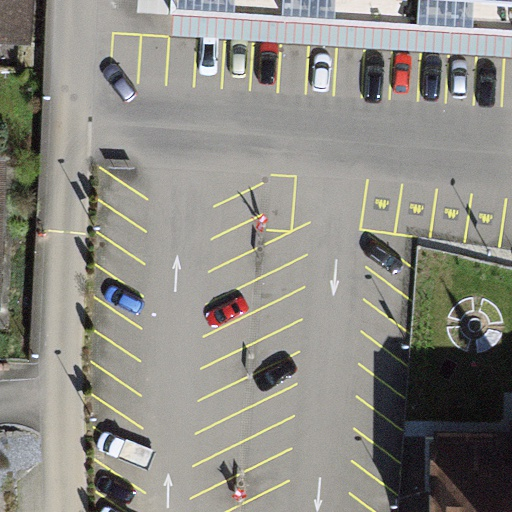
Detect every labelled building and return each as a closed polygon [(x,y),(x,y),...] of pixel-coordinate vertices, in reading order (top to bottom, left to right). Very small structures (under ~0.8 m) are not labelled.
[(33,0),(0,0),(0,43),(33,44),(33,0)] [(511,43),(511,0),(158,0),(158,17),(511,43)] [(0,169),(0,311),(9,312),(15,170),(0,169)] [(511,289),(443,274),(430,332),(511,350),(511,289)] [(488,445),(413,444),(412,511),(511,511),(511,426),(489,426),(488,445)]
